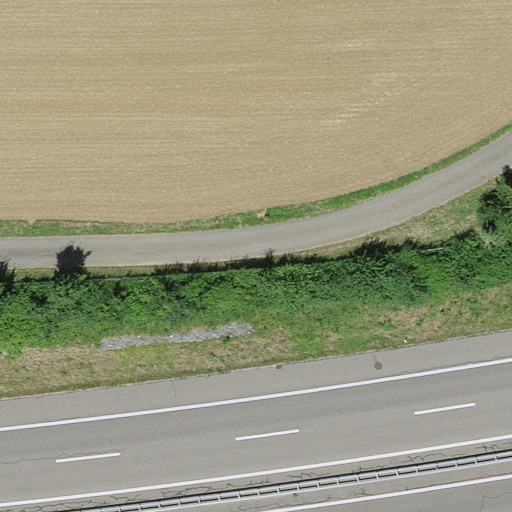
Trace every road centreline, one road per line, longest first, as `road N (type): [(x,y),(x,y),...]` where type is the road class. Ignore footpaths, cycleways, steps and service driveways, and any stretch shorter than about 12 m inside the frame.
road 1 (unclassified): [(0,252),(208,247),(365,216),(451,178),(511,138)]
road 2 (motorway): [(511,395),(0,463)]
